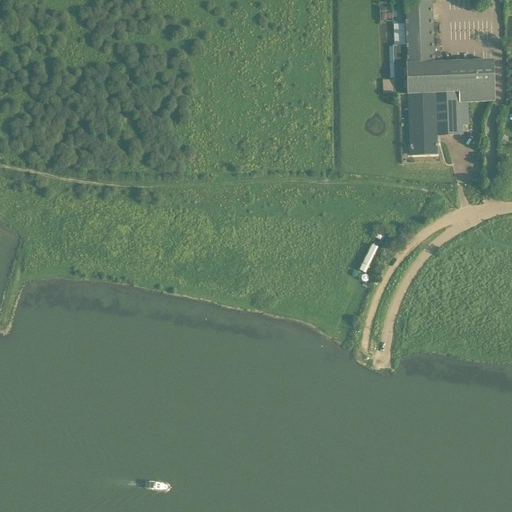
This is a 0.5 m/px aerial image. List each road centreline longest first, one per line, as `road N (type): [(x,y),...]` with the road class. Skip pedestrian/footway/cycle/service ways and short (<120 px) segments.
road 1 (track): [(0,166),(104,184),(363,182),(443,194),(474,215)]
road 2 (unclassified): [(474,215),(441,223),(400,255),(371,307),(363,353)]
road 3 (unclassified): [(381,373),(387,332),(411,274),(474,215)]
